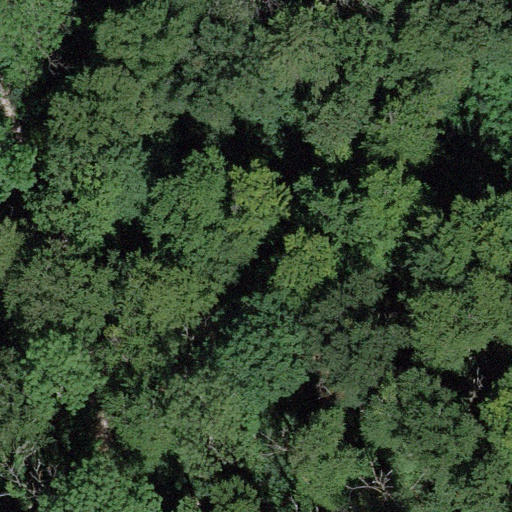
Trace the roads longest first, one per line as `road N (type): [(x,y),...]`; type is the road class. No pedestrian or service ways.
road 1 (track): [(107,406),(296,421),(511,350)]
road 2 (track): [(0,137),(107,406),(139,511)]
road 3 (track): [(296,421),(170,511)]
